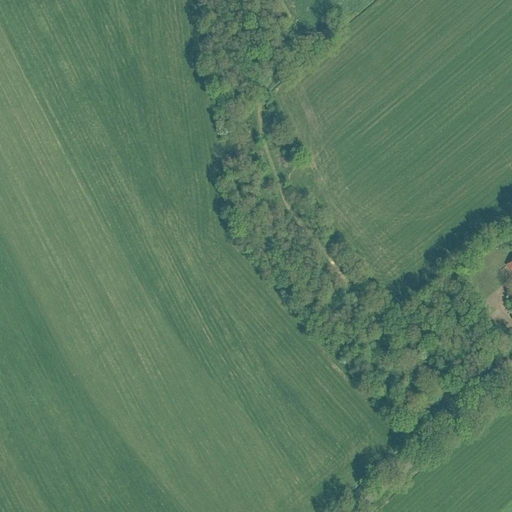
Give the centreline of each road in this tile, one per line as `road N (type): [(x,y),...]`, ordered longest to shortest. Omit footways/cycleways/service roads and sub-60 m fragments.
road 1 (tertiary): [(354,511),(511,377)]
road 2 (track): [(382,319),(467,415)]
